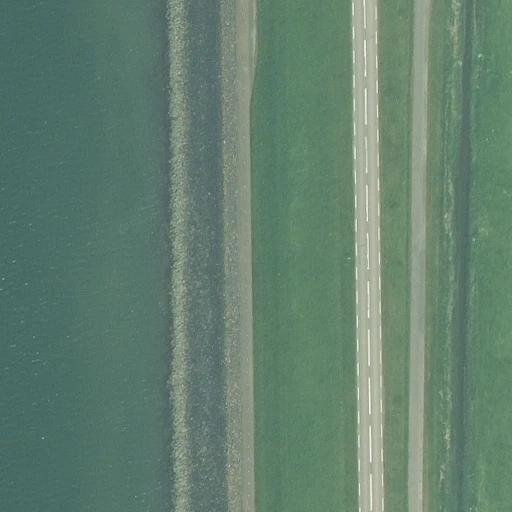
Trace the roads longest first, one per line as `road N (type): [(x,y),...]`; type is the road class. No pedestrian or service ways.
road 1 (unclassified): [(418,511),(429,0)]
road 2 (tertiary): [(372,511),(365,0)]
